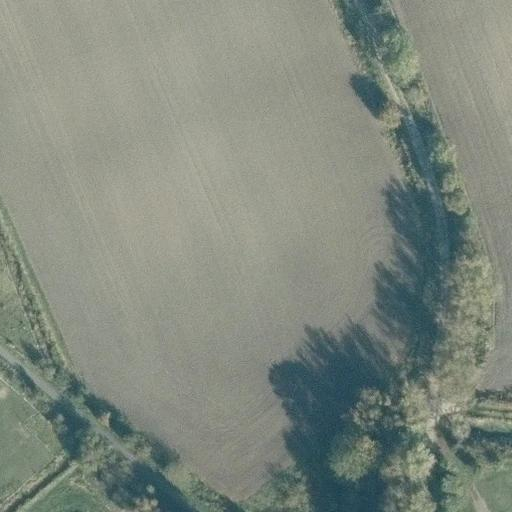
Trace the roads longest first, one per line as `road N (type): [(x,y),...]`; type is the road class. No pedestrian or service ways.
road 1 (track): [(420,511),(444,229),(361,0)]
road 2 (track): [(432,402),(485,511)]
